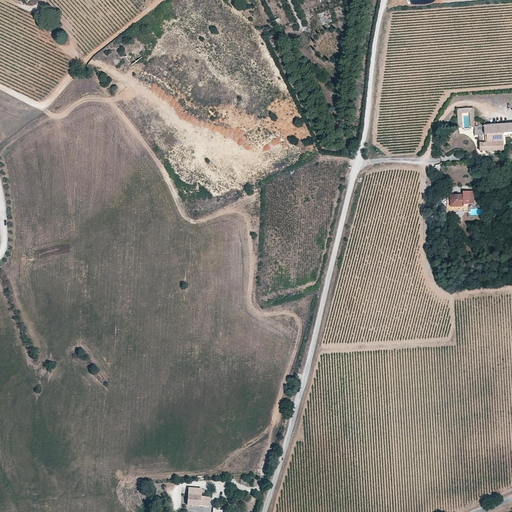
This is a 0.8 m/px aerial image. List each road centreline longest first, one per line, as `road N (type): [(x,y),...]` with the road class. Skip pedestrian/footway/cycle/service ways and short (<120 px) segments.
road 1 (unclassified): [(262,511),(357,164),(382,0)]
road 2 (track): [(0,87),(43,107),(161,0)]
